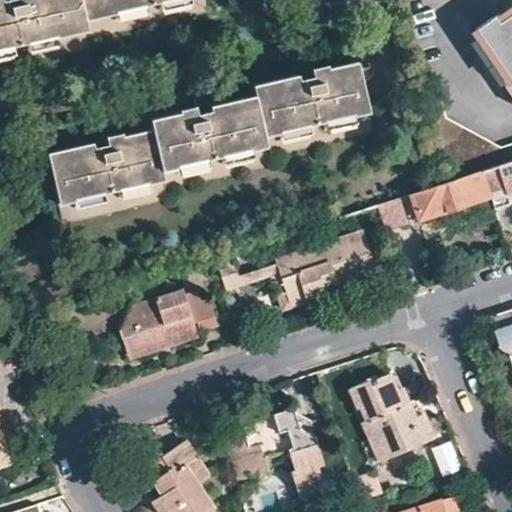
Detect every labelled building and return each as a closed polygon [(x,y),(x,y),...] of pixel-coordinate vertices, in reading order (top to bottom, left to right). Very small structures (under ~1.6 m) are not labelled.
[(83,18),(156,0),(4,0),(1,1),(0,0),(0,45),(83,26),(83,18)] [(511,77),(511,11),(481,33),(511,77)] [(262,135),(365,110),(354,61),(326,69),(325,64),(308,68),(310,77),(296,80),(294,75),(249,86),(251,95),(206,107),(207,112),(194,115),(191,105),(174,110),(174,114),(148,121),(149,127),(122,135),(120,129),(103,134),(105,143),(91,148),(89,143),(47,154),(57,203),(161,178),(159,168),(263,144),(262,135)] [(441,159),(470,176),(482,172),(511,162),(511,145),(501,149),(448,116),(441,93),(424,98),(433,130),(441,159)] [(511,162),(482,172),(491,199),(492,199),(496,211),(511,206),(508,197),(511,195),(511,162)] [(491,199),(482,172),(470,176),(376,206),(385,235),(410,227),(408,218),(418,215),(420,222),(491,199)] [(272,262),(273,266),(286,303),(320,292),(317,282),(330,278),(334,288),(372,276),(358,234),(272,262)] [(242,274),(236,252),(218,258),(228,290),(245,284),(242,274)] [(267,268),(268,278),(279,312),(322,297),(320,292),(286,303),(273,266),(267,268)] [(267,268),(242,274),(245,284),(268,278),(267,268)] [(317,282),(320,292),(322,297),(336,293),(334,288),(330,278),(317,282)] [(204,333),(218,329),(210,302),(201,304),(197,292),(186,295),(184,287),(139,301),(143,313),(138,323),(121,328),(126,343),(132,342),(137,356),(163,347),(161,338),(169,335),(172,344),(199,336),(198,331),(203,330),(204,333)] [(120,326),(121,328),(138,323),(143,313),(139,301),(133,303),(120,326)] [(511,308),(505,311),(484,317),(489,334),(495,332),(500,349),(508,350),(511,364),(511,308)] [(163,347),(172,344),(169,335),(161,338),(163,347)] [(19,363),(33,358),(28,341),(12,345),(19,363)] [(130,358),(137,356),(132,342),(126,343),(130,358)] [(33,358),(19,363),(26,384),(50,374),(38,356),(33,358)] [(428,440),(397,371),(390,375),(388,369),(349,387),(384,461),(428,440)] [(439,435),(425,405),(414,410),(428,440),(439,435)] [(291,416),(289,408),(251,419),(254,433),(243,437),(246,448),(228,455),(237,482),(267,472),(264,459),(287,452),(290,465),(292,470),(290,471),(298,497),(326,488),(319,464),(323,462),(310,419),(302,422),(291,416)] [(302,422),(310,419),(289,408),(291,416),(302,422)] [(0,469),(11,466),(0,432),(0,469)] [(174,511),(196,511),(209,503),(194,479),(204,472),(182,438),(162,452),(159,448),(142,461),(153,477),(161,489),(155,493),(166,509),(171,507),(174,511)] [(458,461),(450,445),(434,453),(441,469),(458,461)] [(287,452),(264,459),(267,472),(290,465),(287,452)] [(374,473),(356,479),(364,502),(382,495),(374,473)] [(161,489),(153,477),(142,484),(160,511),(162,511),(166,509),(155,493),(161,489)] [(459,511),(455,496),(403,511),(459,511)] [(42,511),(54,511),(48,500),(39,503),(42,511)] [(42,511),(39,503),(9,511),(42,511)]
